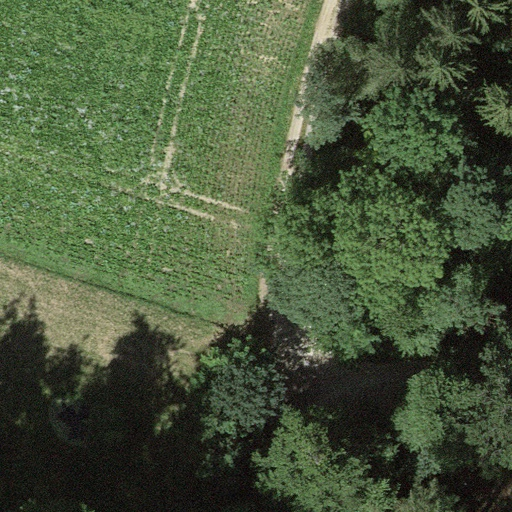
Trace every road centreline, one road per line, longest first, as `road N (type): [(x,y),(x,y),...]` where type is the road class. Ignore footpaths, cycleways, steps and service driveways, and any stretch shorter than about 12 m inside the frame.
road 1 (track): [(254,511),(298,103),(334,0)]
road 2 (track): [(511,382),(275,368)]
